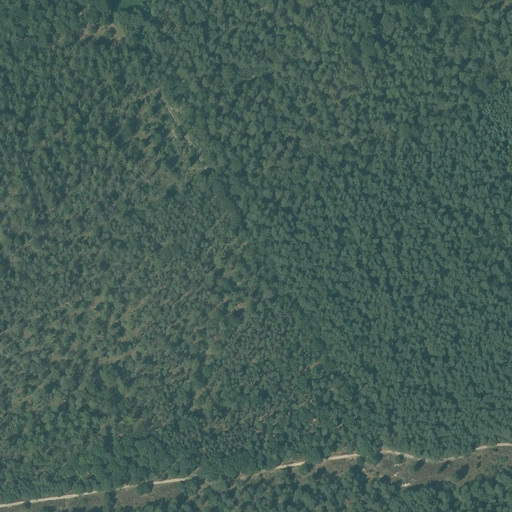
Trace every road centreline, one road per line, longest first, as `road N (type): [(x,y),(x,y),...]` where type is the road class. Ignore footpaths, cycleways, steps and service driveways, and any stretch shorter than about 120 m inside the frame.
road 1 (track): [(99,0),(379,451)]
road 2 (track): [(441,0),(170,112)]
road 3 (track): [(0,506),(197,477)]
road 4 (track): [(197,477),(379,451)]
road 5 (track): [(379,451),(428,462),(511,445)]
road 6 (track): [(0,68),(113,23)]
